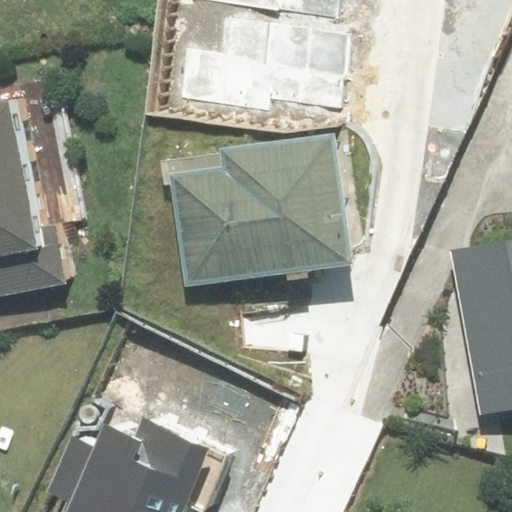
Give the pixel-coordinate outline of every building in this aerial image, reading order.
[(209,0),(336,15),(337,0),(209,0)] [(340,106),(350,34),(229,19),(225,52),(187,48),(181,98),(268,109),(269,97),(340,106)] [(0,293),(65,280),(58,248),(77,244),(73,222),(84,220),(57,91),(0,102),(0,293)] [(174,178),(188,283),(349,261),(332,136),(221,151),(224,172),(174,178)] [(511,242),(455,252),(482,413),(511,407),(511,242)] [(184,511),(187,505),(202,511),(206,511),(231,457),(139,416),(133,430),(103,416),(92,440),(77,433),(50,492),(70,501),(64,511),(184,511)]
